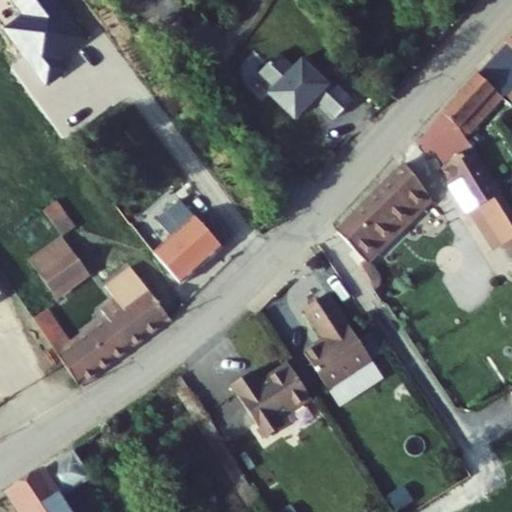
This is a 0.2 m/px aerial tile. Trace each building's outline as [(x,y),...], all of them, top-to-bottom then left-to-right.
[(195,0),(202,9),(214,0),(195,0)] [(511,51),(480,88),(504,111),(511,103),(511,51)] [(339,125),(352,110),(330,89),(326,93),(317,85),(320,81),(304,66),(292,79),(276,64),(259,83),(276,98),(270,104),(297,127),(317,105),(339,125)] [(450,122),(466,147),(504,111),(480,88),(450,122)] [(51,119),(74,149),(89,136),(67,106),(51,119)] [(450,122),(431,145),(443,166),(469,151),(466,147),(450,122)] [(482,217),(507,262),(511,260),(511,218),(498,196),(491,186),(469,151),(443,166),(475,221),(482,217)] [(346,266),(353,276),(431,207),(406,177),(321,253),(338,272),(346,266)] [(491,186),(498,196),(509,189),(503,179),(491,186)] [(498,196),(511,218),(511,186),(509,189),(498,196)] [(137,233),(184,294),(233,254),(194,202),(178,215),(190,230),(173,243),(154,220),(137,233)] [(57,241),(70,232),(54,211),(42,219),(57,241)] [(58,241),(40,252),(66,289),(84,277),(58,241)] [(22,264),(47,301),(66,289),(40,252),(22,264)] [(76,330),(83,340),(92,355),(114,341),(125,356),(164,329),(127,272),(100,289),(112,306),(76,330)] [(367,366),(322,299),(298,315),(318,346),(299,359),(323,395),(367,366)] [(32,325),(76,392),(125,356),(114,341),(92,355),(83,340),(64,352),(44,319),(32,325)] [(303,406),(278,370),(250,389),(243,379),(223,393),(258,445),(274,434),(270,428),(303,406)] [(63,511),(58,503),(86,485),(68,458),(7,497),(15,511),(63,511)]
